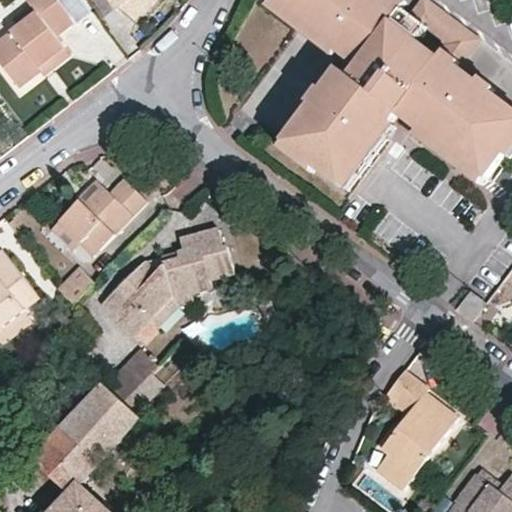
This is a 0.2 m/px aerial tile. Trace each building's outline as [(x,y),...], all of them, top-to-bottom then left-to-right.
[(44,14),(25,28),(0,45),(0,53),(24,86),(48,70),(45,66),(69,47),(59,34),(79,20),(64,0),(33,0),(39,7),(44,14)] [(116,0),(121,8),(125,5),(141,19),(159,0),(116,0)] [(426,17),(420,12),(402,0),(280,0),(279,2),(366,66),(360,75),(351,69),(297,142),(356,185),(410,113),(497,176),(511,155),(511,96),(467,63),(451,50),(448,54),(426,39),(416,31),(426,17)] [(439,0),(429,0),(420,12),(426,17),(437,25),(458,40),(451,50),(467,63),(475,52),(488,35),(439,0)] [(20,21),(25,28),(44,14),(39,7),(20,21)] [(437,25),(426,17),(416,31),(426,39),(437,25)] [(45,66),(48,70),(49,74),(75,55),(69,47),(45,66)] [(86,194),(65,216),(87,237),(93,230),(106,243),(153,193),(131,172),(117,187),(111,181),(93,200),(86,194)] [(103,174),(86,194),(93,200),(111,181),(103,174)] [(87,237),(65,216),(57,225),(79,245),(87,237)] [(170,259),(168,253),(150,257),(108,301),(132,325),(146,310),(155,318),(176,294),(195,289),(215,282),(214,275),(240,267),(232,241),(228,242),(222,224),(186,234),(189,246),(182,248),(184,254),(170,259)] [(93,230),(87,237),(100,250),(106,243),(93,230)] [(182,248),(168,253),(170,259),(184,254),(182,248)] [(0,325),(2,328),(41,297),(4,253),(0,256),(0,325)] [(102,275),(86,261),(64,284),(80,298),(102,275)] [(479,288),(466,305),(482,317),(495,300),(479,288)] [(196,297),(195,289),(176,294),(155,318),(163,324),(184,302),(196,297)] [(146,310),(132,325),(140,332),(155,318),(146,310)] [(166,358),(140,384),(125,399),(104,381),(35,454),(71,490),(49,511),(114,511),(84,481),(141,421),(153,405),(200,348),(194,340),(188,335),(166,358)] [(166,358),(149,341),(124,367),(140,384),(166,358)] [(434,393),(410,374),(391,398),(413,416),(387,449),(394,455),(382,471),(408,491),(462,421),(431,398),(434,393)] [(481,459),(477,464),(498,480),(502,474),(481,459)] [(498,480),(477,464),(457,489),(458,493),(443,511),(505,511),(511,503),(511,466),(510,465),(502,474),(498,480)]
